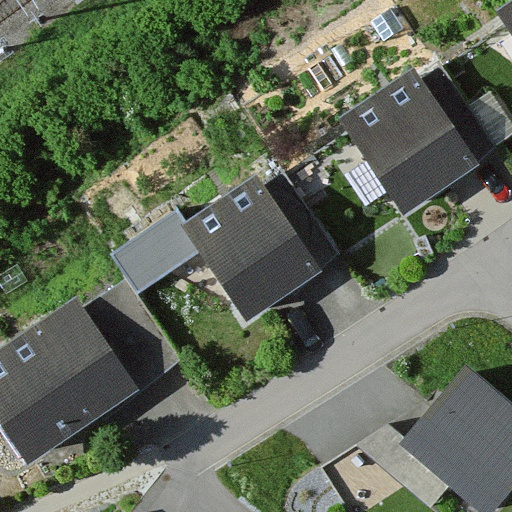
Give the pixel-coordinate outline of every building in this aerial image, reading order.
[(511,26),(494,41),(511,64),(511,26)] [(438,87),(351,150),(409,230),(496,167),(438,87)] [(296,194),(203,264),(263,343),(356,273),(296,194)] [(131,387),(178,358),(127,278),(81,307),(131,387)] [(78,304),(0,353),(0,418),(23,455),(131,387),(81,307),(78,304)] [(511,400),(461,360),(393,447),(475,511),(506,511),(511,505),(511,400)]
